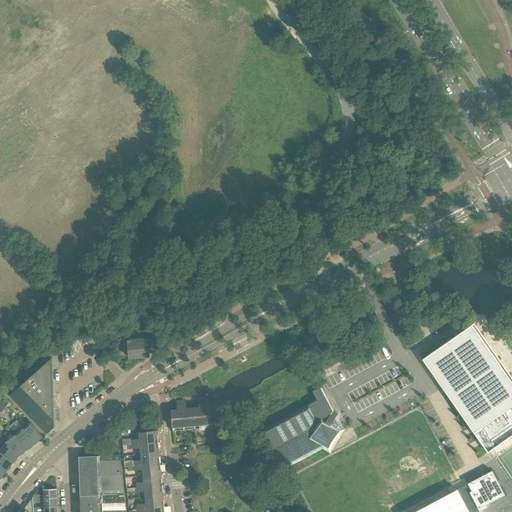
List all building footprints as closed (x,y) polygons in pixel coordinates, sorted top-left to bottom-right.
[(481,444),(488,453),(511,435),(511,378),(473,324),(422,359),(445,392),(470,428),(473,432),(478,440),(481,444)] [(128,341),(129,358),(149,356),(148,348),(157,347),(156,338),(130,341),(130,340),(127,340),(127,341),(128,341)] [(54,427),(51,358),(9,396),(47,434),(54,427)] [(335,419),(337,415),(338,413),(334,411),(321,386),(311,391),(315,400),(305,405),(306,405),(259,431),(281,472),(322,449),(330,454),(345,430),(338,426),(338,425),(335,419)] [(207,398),(202,399),(205,428),(217,427),(214,406),(208,407),(207,398)] [(199,408),(192,408),(195,429),(205,428),(202,399),(198,399),(199,408)] [(184,430),(181,401),(176,401),(177,410),(170,410),(173,431),(184,430)] [(186,401),(181,401),(184,430),(195,429),(192,408),(187,409),(186,401)] [(28,420),(21,425),(35,444),(43,437),(31,422),(28,420)] [(21,425),(13,431),(27,449),(35,444),(21,425)] [(13,431),(3,439),(19,455),(27,449),(13,431)] [(122,441),(122,445),(158,442),(157,431),(139,432),(140,439),(131,440),(122,441)] [(3,439),(0,442),(0,452),(13,463),(19,455),(3,439)] [(141,448),(141,454),(159,453),(158,442),(122,445),(123,448),(125,447),(126,450),(141,448)] [(0,452),(0,464),(7,470),(13,463),(0,452)] [(142,460),(133,461),(130,462),(130,466),(134,466),(160,463),(159,453),(141,454),(142,460)] [(79,457),(80,476),(122,474),(120,455),(90,457),(79,457)] [(238,460),(241,466),(246,464),(244,458),(238,460)] [(143,470),(143,476),(161,474),(160,463),(134,466),(134,471),(143,470)] [(479,511),(480,508),(505,495),(492,471),(467,484),(413,511),(479,511)] [(80,476),(80,486),(123,484),(122,474),(80,476)] [(126,488),(136,488),(162,485),(161,474),(143,476),(144,482),(126,484),(126,488)] [(80,486),(80,495),(124,493),(123,484),(80,486)] [(145,492),(146,498),(163,496),(162,485),(136,488),(136,492),(145,492)] [(34,495),(33,497),(33,499),(56,498),(56,489),(42,490),(42,495),(36,495),(34,495)] [(80,495),(80,511),(90,511),(126,510),(124,493),(80,495)] [(138,504),(138,509),(164,507),(163,496),(146,498),(146,504),(138,504)] [(21,511),(32,511),(32,508),(33,508),(33,503),(33,499),(33,497),(31,499),(21,511)] [(33,499),(33,503),(37,503),(42,503),(42,507),(57,507),(56,498),(33,499)]
